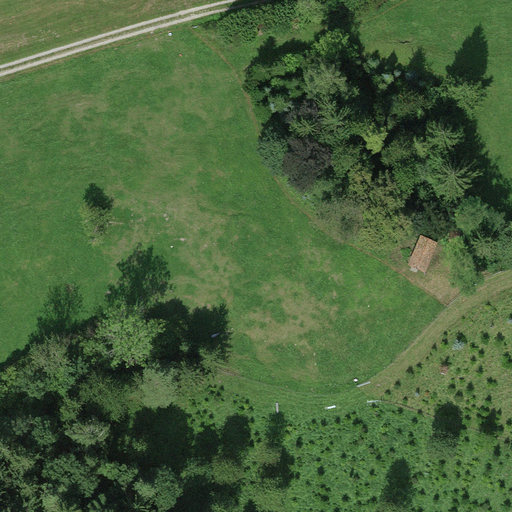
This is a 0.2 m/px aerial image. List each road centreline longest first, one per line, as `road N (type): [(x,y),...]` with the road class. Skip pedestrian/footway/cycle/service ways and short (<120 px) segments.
road 1 (track): [(511,279),(454,312),(360,397),(312,405),(212,377),(141,372),(82,389),(32,427)]
road 2 (track): [(0,74),(256,0)]
